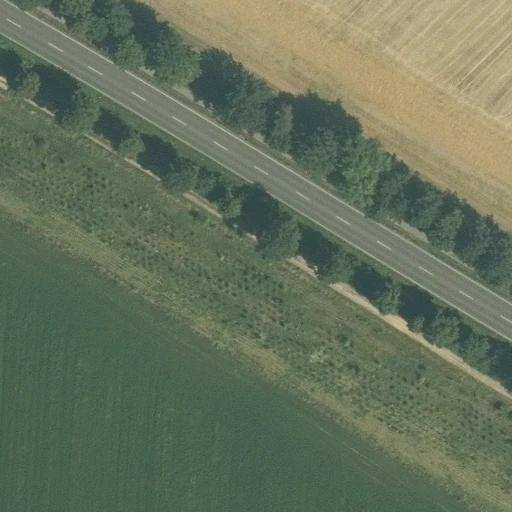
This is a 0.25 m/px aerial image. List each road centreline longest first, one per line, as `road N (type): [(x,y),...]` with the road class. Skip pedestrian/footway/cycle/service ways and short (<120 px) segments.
road 1 (track): [(511,400),(0,87)]
road 2 (secondary): [(511,319),(0,14)]
road 3 (track): [(109,0),(511,239)]
